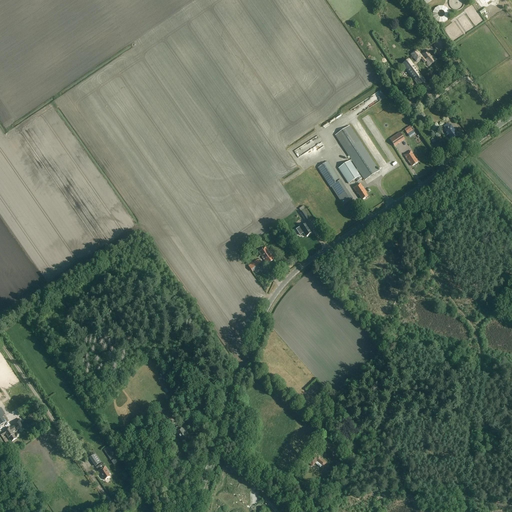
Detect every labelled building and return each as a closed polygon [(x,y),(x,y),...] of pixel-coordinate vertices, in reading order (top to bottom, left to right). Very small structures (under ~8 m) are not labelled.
[(440,42),(435,45),(440,51),(445,47),(442,44),(444,42),(441,38),(438,40),(440,42)] [(426,61),(428,63),(426,64),(428,67),(437,60),(434,56),(432,58),(431,56),(427,50),(422,54),(427,60),(426,61)] [(409,60),(403,65),(418,86),(425,81),(409,60)] [(365,108),(383,99),(380,93),(362,101),(365,108)] [(352,125),(360,139),(363,137),(365,139),(366,138),(368,141),(365,143),(370,152),(375,149),(358,121),(352,125)] [(451,140),(457,136),(454,132),(455,131),(451,125),(444,130),(447,135),(448,135),(451,140)] [(335,136),(351,160),(357,169),(356,170),(350,161),(338,169),(348,184),(355,179),(357,182),(362,179),(357,172),(358,172),(364,181),(379,171),(349,126),(335,136)] [(389,140),(394,147),(405,140),(400,133),(389,140)] [(292,151),(296,157),(306,150),(303,145),(292,151)] [(412,166),(417,162),(413,156),(414,155),(411,151),(404,155),(408,162),(409,161),(412,166)] [(317,168),(330,188),(331,187),(343,205),(352,199),(328,162),(317,168)] [(366,192),(360,183),(353,188),(356,192),(357,192),(362,199),(367,196),(365,193),(366,192)] [(300,213),(307,224),(310,222),(303,212),(300,213)] [(306,237),(312,233),(306,224),(300,228),(306,237)] [(267,265),(274,260),(266,248),(259,252),(267,265)] [(262,266),(262,265),(258,260),(252,263),(250,265),(248,266),(252,272),(262,266)] [(14,427),(11,429),(13,432),(16,430),(17,432),(24,426),(19,419),(12,424),(14,427)] [(17,438),(13,432),(11,429),(10,428),(10,427),(3,431),(4,432),(0,434),(1,436),(6,434),(10,441),(11,440),(13,441),(17,438)] [(183,443),(189,439),(183,431),(185,431),(183,428),(176,433),(183,443)] [(104,450),(115,466),(122,461),(120,457),(118,458),(110,446),(104,450)] [(316,453),(308,463),(313,467),(315,464),(320,468),(321,468),(323,469),(325,467),(324,466),(327,463),(322,459),(323,458),(316,453)] [(90,458),(95,466),(101,463),(95,455),(90,458)] [(338,462),(333,468),(337,471),(342,465),(338,462)] [(104,467),(102,464),(96,468),(98,471),(104,481),(111,476),(105,467),(104,467)]
